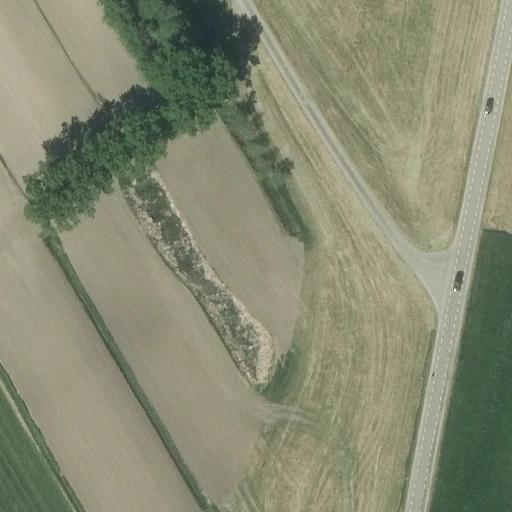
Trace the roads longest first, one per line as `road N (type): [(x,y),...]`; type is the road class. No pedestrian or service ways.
road 1 (tertiary): [(412,511),(510,0)]
road 2 (unknown): [(241,0),(363,215),(402,269),(451,309)]
